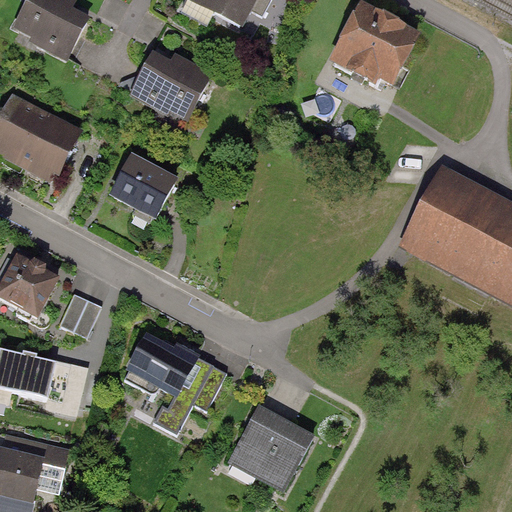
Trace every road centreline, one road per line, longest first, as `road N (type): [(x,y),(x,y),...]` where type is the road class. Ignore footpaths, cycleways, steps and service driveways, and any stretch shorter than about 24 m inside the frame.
road 1 (track): [(255,344),(334,304),(384,262),(437,180),(492,162)]
road 2 (residential): [(0,208),(255,344)]
road 3 (residential): [(484,42),(502,86),(492,162),(511,193)]
